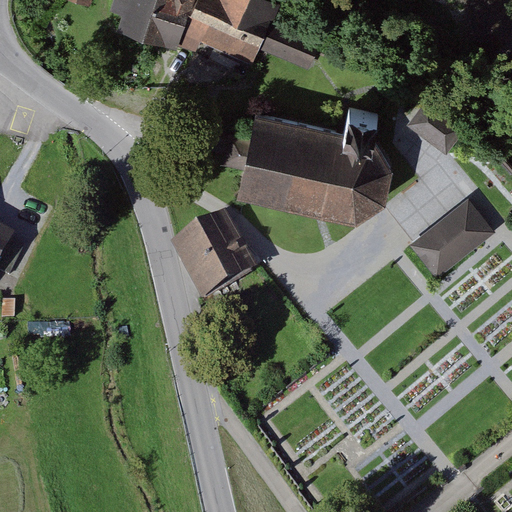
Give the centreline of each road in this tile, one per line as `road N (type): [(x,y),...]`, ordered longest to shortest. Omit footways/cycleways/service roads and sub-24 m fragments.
road 1 (tertiary): [(0,51),(105,131),(149,198),(219,511)]
road 2 (track): [(197,404),(222,410),(298,511)]
